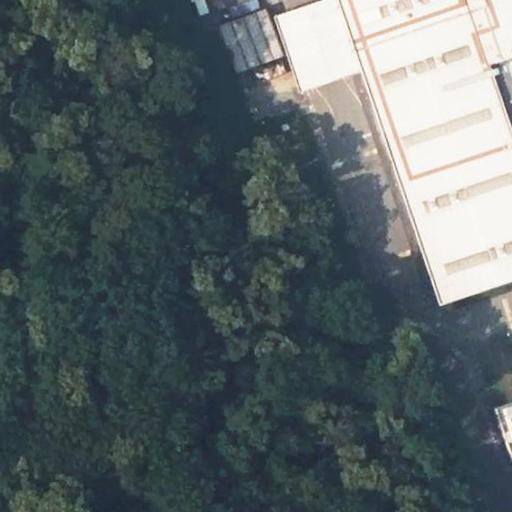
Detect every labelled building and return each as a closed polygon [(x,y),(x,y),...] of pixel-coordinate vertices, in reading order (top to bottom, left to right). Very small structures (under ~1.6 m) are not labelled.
[(360,72),(336,0),(325,0),(305,7),(269,19),(282,52),(294,91),(327,82),(360,72)] [(511,0),(336,0),(360,72),(437,306),(511,283),(511,0)] [(266,11),(218,28),(235,70),(282,52),(269,19),(266,11)] [(511,403),(491,411),(501,440),(510,465),(511,464),(511,403)] [(510,465),(501,440),(490,443),(499,469),(510,465)]
